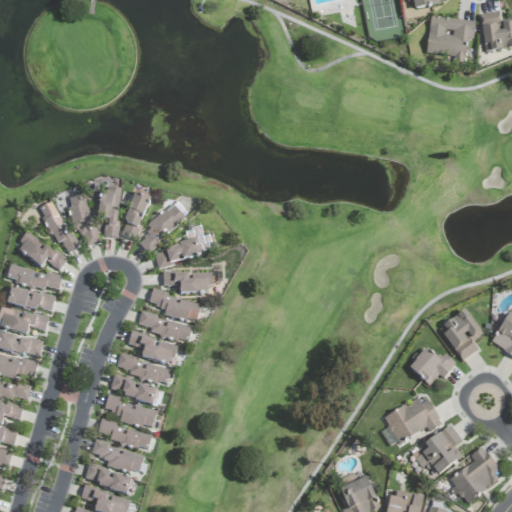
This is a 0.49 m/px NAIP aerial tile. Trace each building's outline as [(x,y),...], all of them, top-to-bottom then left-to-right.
[(480,16),(484,54),(511,51),(511,21),(501,22),(500,13),(480,16)] [(425,55),(454,59),(453,64),(464,65),(467,41),(473,41),(475,23),(430,18),(425,55)] [(116,239),(120,191),(100,189),(97,221),(105,221),(103,238),(116,239)] [(118,235),(132,242),(151,200),(136,194),(118,235)] [(97,245),(86,196),(67,200),(76,238),(83,237),(85,248),(97,245)] [(67,255),(77,250),(52,203),(37,211),(56,246),(61,243),(67,255)] [(186,222),(174,206),(146,226),(151,233),(137,242),(145,252),(186,222)] [(41,269),(45,263),(59,272),(67,261),(27,234),(15,251),(41,269)] [(200,259),(197,243),(153,252),(156,267),(200,259)] [(58,291),(61,279),(9,265),(5,281),(44,292),(45,288),(58,291)] [(210,274),(190,275),(190,273),(162,274),(162,287),(179,287),(179,294),(211,294),(210,274)] [(11,288),(6,303),(50,315),(54,300),(11,288)] [(152,292),(148,305),(165,310),(163,315),(195,324),(201,306),(152,292)] [(47,320),(2,308),(0,315),(0,328),(25,335),(27,328),(44,333),(47,320)] [(479,350),(473,343),(482,335),(464,312),(438,332),(462,363),(479,350)] [(138,327),(151,330),(150,334),(187,344),(191,328),(140,315),(138,327)] [(511,316),(508,315),(490,345),(511,357),(511,316)] [(0,350),(38,360),(42,345),(0,333),(0,350)] [(139,358),(172,367),(177,347),(130,335),(127,346),(142,350),(139,358)] [(429,387),(437,377),(442,381),(455,365),(442,355),(438,360),(425,350),(408,371),(429,387)] [(37,366),(0,355),(0,375),(14,380),(16,374),(33,379),(37,366)] [(170,371),(119,357),(116,368),(128,372),(127,376),(166,387),(170,371)] [(109,392),(152,406),(157,390),(114,376),(109,392)] [(30,390),(0,382),(0,397),(26,405),(30,390)] [(422,397),(394,413),(409,439),(426,429),(428,434),(439,427),(422,397)] [(156,411),(107,399),(103,412),(120,416),(118,422),(151,431),(156,411)] [(22,411),(0,404),(0,425),(1,426),(3,418),(18,422),(22,411)] [(151,435),(100,423),(97,434),(110,437),(108,443),(147,452),(151,435)] [(437,477),(462,459),(453,448),(461,442),(450,427),(411,455),(421,470),(429,465),(437,477)] [(0,445),(12,449),(16,434),(0,430),(0,445)] [(143,457),(94,443),(91,457),(107,462),(106,467),(138,476),(143,457)] [(469,457),(473,462),(448,480),(466,505),(502,479),(480,449),(469,457)] [(11,456),(0,452),(0,465),(8,468),(11,456)] [(131,479),(88,467),(83,482),(127,495),(131,479)] [(346,511),(343,511),(378,511),(367,479),(339,489),(346,511)] [(126,511),(130,501),(83,489),(80,500),(94,504),(92,511),(122,511),(123,511),(126,511)] [(419,511),(423,498),(390,491),(385,511),(419,511)]
